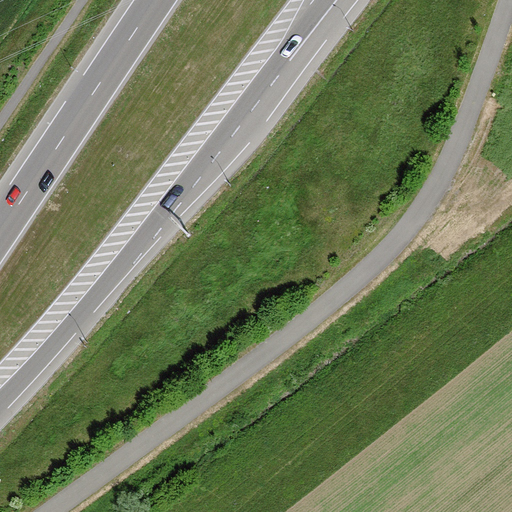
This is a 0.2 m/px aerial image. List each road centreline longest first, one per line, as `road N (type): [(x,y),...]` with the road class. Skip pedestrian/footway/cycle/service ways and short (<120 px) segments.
road 1 (unclassified): [(52,511),(395,246),(452,157),(508,0)]
road 2 (trunk): [(0,401),(291,60)]
road 3 (track): [(511,280),(213,511)]
road 4 (trunk): [(153,0),(0,228)]
